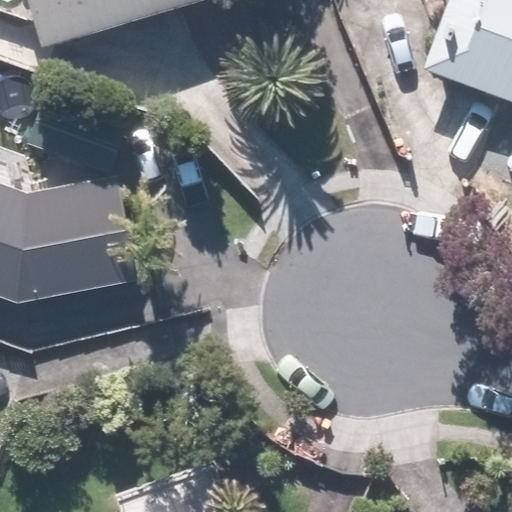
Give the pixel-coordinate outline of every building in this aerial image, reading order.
[(45,0),(54,28),(154,0),(45,0)] [(511,0),(456,0),(435,57),(511,87),(511,0)] [(49,91),(33,137),(114,166),(131,120),(49,91)] [(36,183),(0,164),(0,278),(18,285),(18,290),(43,291),(43,287),(144,269),(127,167),(36,183)] [(204,511),(66,511),(54,509),(53,511),(241,511),(237,501),(204,511)]
